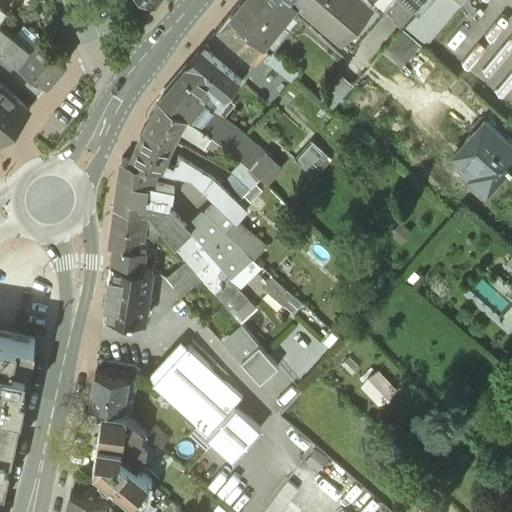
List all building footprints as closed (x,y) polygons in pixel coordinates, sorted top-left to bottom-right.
[(296,0),(239,0),(230,12),(256,34),(269,45),(272,47),(289,27),(288,26),(296,17),(288,10),(296,0)] [(298,0),(341,37),(352,48),(384,12),(383,11),(392,0),(407,0),(419,10),(427,0),(298,0)] [(427,0),(419,10),(403,28),(424,47),(464,0),(427,0)] [(230,12),(215,30),(255,62),(269,45),(256,34),(230,12)] [(39,38),(30,49),(21,43),(0,25),(0,49),(18,64),(46,83),(65,61),(39,38)] [(401,29),(384,50),(398,61),(415,41),(401,29)] [(38,31),(31,31),(21,43),(30,49),(39,38),(38,31)] [(201,47),(158,99),(177,110),(191,94),(195,98),(208,82),(222,93),(226,96),(240,79),(201,47)] [(0,49),(0,77),(30,103),(46,83),(18,64),(0,49)] [(298,69),(290,62),(283,71),(291,78),(298,69)] [(318,90),(331,102),(350,82),(336,69),(318,90)] [(0,135),(1,136),(30,103),(0,77),(0,135)] [(222,93),(208,82),(195,98),(182,113),(198,123),(211,133),(234,149),(244,135),(210,108),(222,93)] [(191,94),(177,110),(158,99),(143,128),(174,140),(181,127),(205,142),(211,133),(198,123),(182,113),(195,98),(191,94)] [(323,148),(275,104),(258,122),(306,166),(323,148)] [(511,146),(481,118),(469,131),(472,133),(453,155),(473,173),(469,178),(486,193),(508,169),(511,171),(511,169),(511,167),(506,162),(511,154),(511,146)] [(174,140),(143,128),(129,162),(157,169),(190,177),(210,194),(211,196),(223,207),(236,220),(248,209),(215,177),(179,153),(175,164),(166,161),(174,140)] [(129,162),(121,160),(118,176),(114,206),(143,211),(145,195),(171,200),(174,188),(153,183),(157,169),(129,162)] [(261,176),(244,160),(232,172),(251,186),(261,176)] [(180,189),(174,188),(171,200),(178,201),(180,189)] [(211,196),(210,194),(198,205),(212,218),(223,207),(211,196)] [(143,211),(114,206),(109,245),(113,245),(111,263),(143,268),(146,248),(138,246),(139,235),(154,241),(161,229),(148,212),(143,211)] [(214,256),(191,230),(189,232),(183,225),(169,238),(215,291),(232,276),(237,282),(254,266),(256,268),(261,264),(234,238),(214,256)] [(511,257),(500,268),(511,282),(511,257)] [(187,260),(167,278),(181,295),(202,278),(187,260)] [(143,268),(111,263),(103,313),(144,320),(146,304),(152,305),(155,281),(150,280),(151,270),(143,268)] [(292,351),(312,341),(302,321),(283,331),(292,351)] [(244,327),(226,343),(234,352),(252,336),(244,327)] [(31,339),(0,332),(0,402),(16,406),(17,404),(31,339)] [(213,369),(189,347),(155,385),(198,425),(214,439),(233,457),(261,427),(238,405),(244,398),(225,380),(229,376),(217,365),(213,369)] [(109,369),(108,375),(95,373),(90,405),(102,407),(122,409),(128,372),(109,369)] [(0,486),(2,487),(2,486),(4,486),(21,405),(17,404),(16,406),(0,402),(0,486)] [(122,409),(102,407),(97,438),(121,442),(120,451),(141,469),(147,432),(122,409)] [(169,436),(156,425),(149,433),(162,445),(169,436)] [(214,439),(198,425),(189,434),(205,449),(214,439)] [(121,442),(97,438),(91,477),(129,511),(136,511),(149,499),(152,479),(141,469),(120,451),(121,442)] [(101,511),(104,500),(70,492),(65,511),(101,511)]
